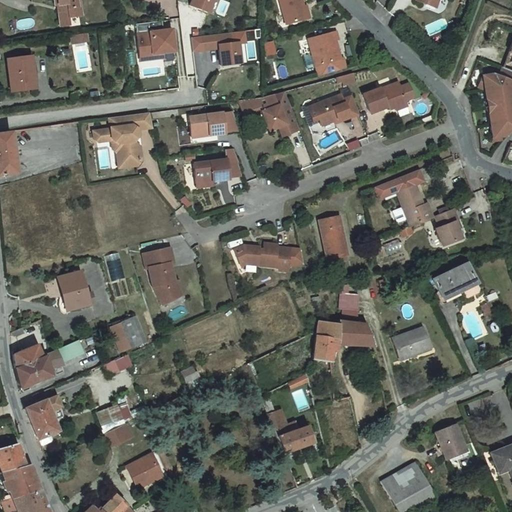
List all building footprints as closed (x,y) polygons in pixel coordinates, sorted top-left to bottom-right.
[(54,0),(55,5),(57,4),(60,26),(71,24),(70,17),(83,15),(80,0),(54,0)] [(191,0),(190,4),(208,11),(212,0),(191,0)] [(277,0),(283,21),(303,17),(299,0),(277,0)] [(340,54),(334,35),(336,34),(334,27),(306,35),(317,71),(345,63),(342,53),(340,54)] [(171,28),(137,32),(138,48),(145,53),(162,51),(173,50),(171,28)] [(244,30),(192,36),(194,49),(218,47),(220,64),(239,62),(237,42),(245,41),(244,30)] [(71,34),(72,42),(87,40),(86,32),(71,34)] [(145,53),(138,48),(140,59),(163,56),(162,51),(145,53)] [(4,58),(8,90),(36,87),(31,55),(4,58)] [(479,77),(488,139),(502,136),(511,123),(511,96),(509,82),(511,74),(511,72),(498,68),(495,77),(490,75),(479,77)] [(352,69),(344,71),(347,80),(354,78),(352,69)] [(361,90),(368,109),(388,100),(393,98),(394,101),(403,97),(402,96),(397,83),(395,78),(380,85),(379,83),(361,90)] [(405,80),(397,83),(402,96),(410,92),(405,80)] [(300,128),(285,89),(259,96),(239,99),(246,117),(262,110),(270,129),(279,125),(286,122),(290,132),(300,128)] [(349,113),(358,109),(351,90),(342,94),(340,89),(313,100),(318,114),(321,121),(333,116),(333,114),(336,113),(336,115),(348,110),(349,113)] [(307,102),(312,116),(318,114),(313,100),(307,102)] [(135,135),(135,129),(149,127),(146,112),(106,117),(107,127),(91,130),(91,138),(96,141),(109,139),(110,139),(118,146),(114,151),(114,152),(114,157),(120,162),(139,159),(137,145),(131,141),(135,135)] [(190,118),(191,135),(210,133),(211,136),(226,134),(226,133),(241,131),(234,114),(224,115),(223,114),(190,118)] [(286,122),(279,125),(283,135),(290,132),(286,122)] [(10,129),(0,130),(0,150),(12,149),(10,129)] [(114,151),(118,146),(110,139),(109,139),(110,149),(114,152),(114,151)] [(0,168),(14,167),(12,149),(0,150),(0,168)] [(227,158),(230,178),(241,177),(233,150),(226,150),(227,158)] [(134,165),(139,159),(120,162),(114,157),(116,167),(134,165)] [(194,162),(197,182),(212,180),(230,178),(227,158),(194,162)] [(405,218),(409,226),(409,225),(431,216),(427,208),(423,210),(421,203),(413,184),(421,180),(416,169),(372,187),(377,199),(394,191),(401,207),(405,218)] [(438,213),(433,215),(438,226),(434,227),(443,246),(462,237),(454,219),(458,217),(453,206),(446,209),(438,213)] [(391,211),(396,222),(405,218),(401,207),(391,211)] [(319,221),(327,259),(345,256),(346,256),(344,244),(343,244),(341,236),(342,236),(339,217),(319,221)] [(409,226),(399,230),(402,235),(407,233),(411,229),(409,225),(409,226)] [(235,242),(241,256),(248,253),(250,254),(249,257),(279,265),(278,267),(286,270),(288,265),(303,264),(300,251),(277,245),(278,242),(265,239),(264,245),(259,243),(258,244),(254,243),(255,240),(244,238),(235,242)] [(168,245),(141,252),(145,267),(148,266),(152,284),(162,302),(176,295),(168,280),(173,278),(168,260),(172,259),(168,245)] [(104,257),(112,281),(125,277),(117,253),(104,257)] [(327,259),(327,264),(346,260),(345,256),(327,259)] [(430,279),(441,301),(474,284),(464,263),(430,279)] [(59,276),(66,309),(88,305),(79,273),(59,276)] [(173,278),(168,280),(176,295),(181,293),(173,278)] [(341,285),(339,309),(356,310),(357,295),(347,294),(348,286),(341,285)] [(113,323),(95,331),(106,355),(143,338),(133,314),(113,323)] [(365,322),(336,317),(336,320),(316,318),(312,354),(330,357),(330,352),(333,353),(334,339),(372,344),(365,322)] [(420,327),(391,338),(397,355),(426,345),(420,327)] [(77,339),(55,348),(61,361),(83,352),(77,339)] [(37,342),(12,352),(12,360),(13,367),(40,355),(37,342)] [(40,355),(13,367),(15,377),(18,387),(50,375),(46,363),(52,361),(49,351),(40,355)] [(110,377),(133,367),(128,355),(105,365),(110,377)] [(196,366),(181,371),(187,387),(201,383),(196,366)] [(288,384),(301,379),(298,373),(286,379),(288,384)] [(85,380),(88,388),(91,387),(93,386),(94,385),(94,383),(93,379),(91,377),(90,377),(88,376),(87,377),(85,380)] [(56,393),(24,408),(31,427),(52,418),(65,412),(56,393)] [(96,408),(101,421),(120,415),(115,401),(96,408)] [(312,440),(306,423),(288,430),(282,413),(274,409),(267,412),(282,451),(312,440)] [(52,418),(31,427),(37,443),(41,445),(50,441),(51,438),(48,433),(56,430),(52,418)] [(121,423),(105,430),(109,440),(125,433),(121,423)] [(433,430),(444,458),(452,454),(453,459),(466,454),(453,423),(433,430)] [(511,444),(489,454),(498,476),(508,472),(511,481),(511,444)] [(0,454),(0,476),(1,479),(25,472),(17,449),(0,454)] [(160,469),(151,450),(127,461),(137,479),(160,469)] [(379,482),(396,511),(406,511),(433,497),(413,463),(379,482)] [(25,472),(1,479),(10,504),(39,495),(30,470),(25,472)] [(135,511),(115,488),(98,503),(97,501),(93,505),(90,500),(78,511),(135,511)] [(44,511),(39,495),(10,504),(0,506),(0,507),(1,511),(44,511)]
